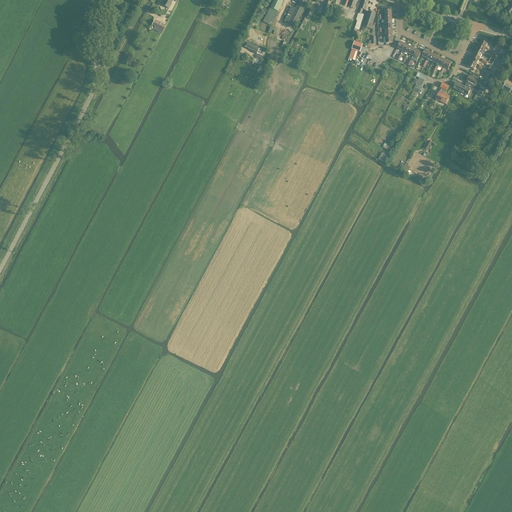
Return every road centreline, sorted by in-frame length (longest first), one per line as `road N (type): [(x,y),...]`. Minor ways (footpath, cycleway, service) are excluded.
road 1 (unclassified): [(0,268),(90,97),(109,0)]
road 2 (track): [(448,169),(511,46)]
road 3 (residential): [(475,25),(459,60),(401,31),(402,2)]
